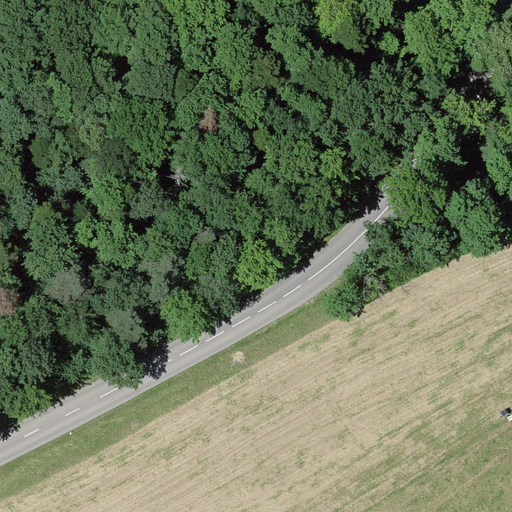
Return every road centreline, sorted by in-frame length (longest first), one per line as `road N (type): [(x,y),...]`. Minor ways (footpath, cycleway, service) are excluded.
road 1 (tertiary): [(0,448),(224,333),(355,240),(404,184),(511,16)]
road 2 (track): [(133,0),(307,43),(511,0)]
